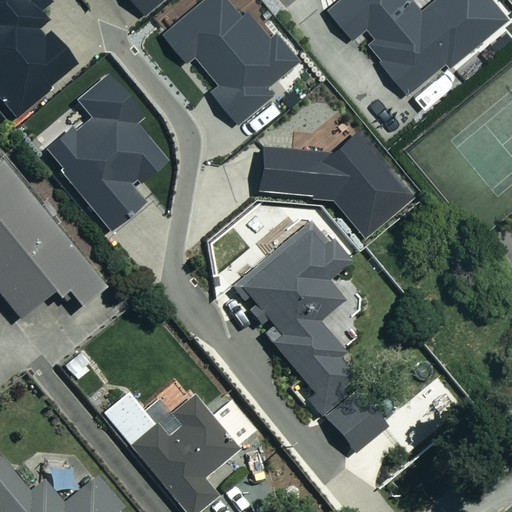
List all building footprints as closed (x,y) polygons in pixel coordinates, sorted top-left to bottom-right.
[(0,0),(0,94),(14,112),(77,59),(48,24),(42,28),(38,23),(48,15),(40,6),(47,0),(0,0)] [(210,85),(238,118),(277,86),(272,80),(304,53),(278,22),(271,28),(249,2),(243,7),(236,0),(194,0),(163,26),(187,55),(195,48),(220,77),(210,85)] [(380,55),(408,89),(446,57),(450,62),(511,11),(501,0),(424,0),(423,2),(420,0),(329,0),(327,2),(353,33),(367,22),(376,33),(370,38),(383,52),(380,55)] [(57,166),(109,228),(146,197),(132,180),(135,177),(139,181),(168,157),(136,119),(142,113),(106,70),(75,95),(90,113),(74,127),(70,123),(44,145),(60,164),(57,166)] [(332,197),(363,234),(413,193),(356,124),(327,148),(259,143),(256,188),(311,192),(311,195),(332,197)] [(0,302),(13,318),(45,292),(51,299),(60,291),(74,308),(103,284),(52,223),(48,227),(0,169),(0,302)] [(321,416),(352,454),(389,423),(357,385),(347,393),(339,384),(352,373),(336,353),(343,348),(317,317),(342,296),(325,276),(349,256),(331,235),(327,239),(309,218),(231,283),(267,325),(262,330),(300,375),(286,386),(316,421),(321,416)] [(407,237),(362,240),(365,274),(410,271),(407,237)] [(230,318),(162,239),(133,264),(202,343),(230,318)] [(151,428),(122,393),(98,413),(177,511),(196,511),(212,499),(197,481),(231,453),(187,399),(151,428)] [(24,494),(0,465),(0,511),(109,511),(108,510),(113,506),(89,477),(57,504),(38,482),(24,494)]
